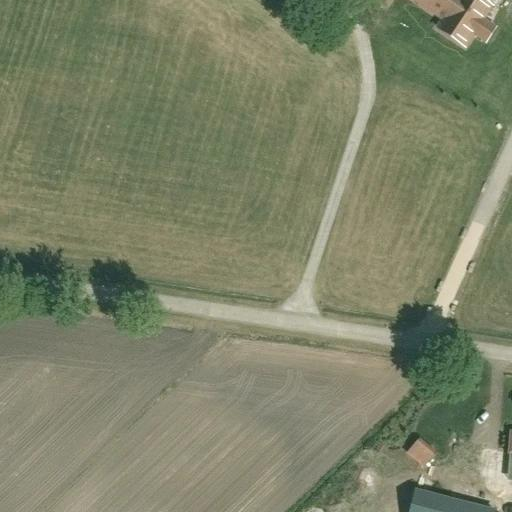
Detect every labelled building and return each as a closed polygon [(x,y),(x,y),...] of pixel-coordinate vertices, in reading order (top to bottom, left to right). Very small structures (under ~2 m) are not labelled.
[(227,0),(223,22),(261,29),(265,7),(231,0),(227,0)] [(486,42),(495,29),(483,20),(492,8),(479,0),(414,0),(444,20),(438,29),(465,47),(474,34),(486,42)] [(286,39),(293,8),(269,2),(261,33),(286,39)] [(429,472),(441,458),(422,442),(410,455),(429,472)] [(493,511),(467,505),(416,492),(410,511),(493,511)]
